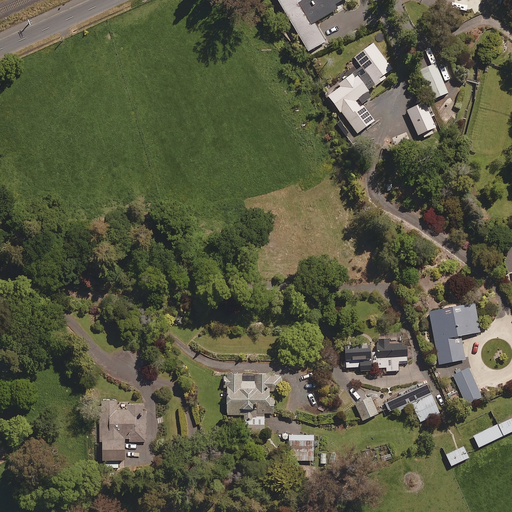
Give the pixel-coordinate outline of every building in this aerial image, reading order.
[(346,0),(306,0),(302,3),(300,0),(276,0),(307,53),(325,43),(314,24),(337,11),(335,7),(346,0)] [(472,8),(462,13),(467,21),(476,16),(472,8)] [(355,59),(362,68),(339,86),(341,88),(328,98),(339,113),(341,112),(358,135),(375,123),(362,105),(372,98),(368,93),(384,81),(382,79),(393,71),(374,45),(355,59)] [(448,95),(435,65),(420,71),(433,101),(448,95)] [(436,130),(426,105),(408,112),(418,137),(436,130)] [(409,139),(406,132),(394,137),(397,144),(409,139)] [(480,334),(475,307),(429,315),(439,366),(465,361),(461,338),(480,334)] [(390,341),(378,341),(377,369),(385,368),(386,372),(400,372),(400,364),(407,364),(407,349),(402,349),(402,343),(390,344),(390,341)] [(345,369),(358,369),(358,372),(369,372),(369,348),(344,348),(345,369)] [(482,398),(469,370),(453,377),(466,405),(482,398)] [(228,417),(244,417),(245,434),(265,434),(264,416),(273,416),(273,399),(270,399),(270,393),(281,392),(281,377),(224,379),(224,386),(227,386),(228,417)] [(385,404),(389,414),(396,411),(397,414),(413,407),(420,423),(439,415),(427,386),(385,404)] [(379,415),(371,399),(355,405),(363,422),(379,415)] [(125,443),(146,443),(145,407),(128,407),(128,411),(117,412),(117,402),(101,403),(102,469),(118,469),(118,463),(126,463),(125,443)] [(511,429),(511,415),(473,434),(478,445),(511,429)] [(318,440),(313,440),(313,436),(290,436),(290,450),(296,450),(296,463),(314,462),(314,448),(318,447),(318,440)] [(468,456),(463,445),(446,453),(451,464),(468,456)]
